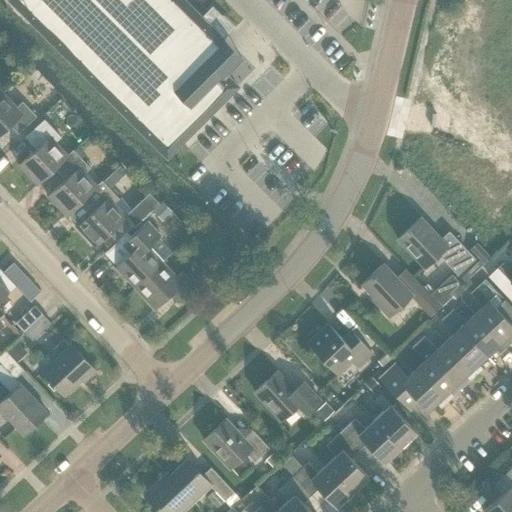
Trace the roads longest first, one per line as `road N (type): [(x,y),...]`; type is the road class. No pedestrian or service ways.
road 1 (tertiary): [(168,389),(288,275),(345,196),(373,124),(403,0)]
road 2 (residential): [(168,389),(0,214)]
road 3 (residential): [(407,489),(511,391)]
road 4 (tertiary): [(74,481),(168,389)]
